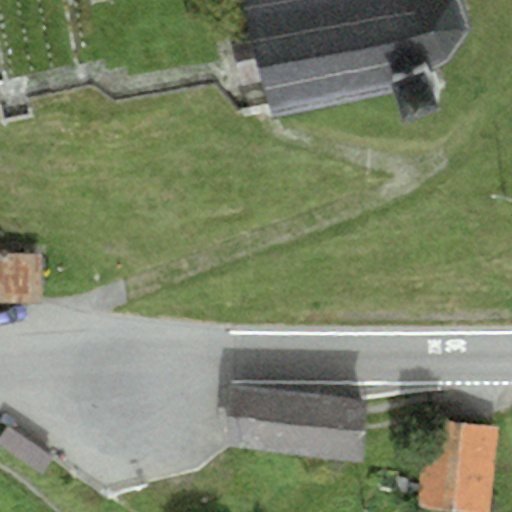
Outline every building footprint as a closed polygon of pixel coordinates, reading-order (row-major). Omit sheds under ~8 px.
[(277,0),(241,7),(249,36),(261,82),(271,118),(393,93),(402,119),(437,108),(425,72),(447,60),(468,30),(460,0),(277,0)] [(261,82),(249,36),(229,41),(241,87),(261,82)] [(0,253),(0,302),(40,303),(40,253),(0,253)] [(296,391),(229,383),(222,446),(361,463),(368,400),(296,391)] [(488,511),(497,427),(424,419),(415,507),(463,511),(488,511)] [(50,456),(6,426),(0,435),(0,446),(39,473),(50,456)]
